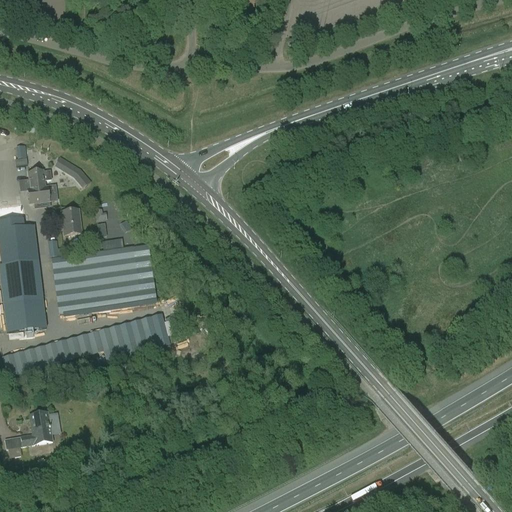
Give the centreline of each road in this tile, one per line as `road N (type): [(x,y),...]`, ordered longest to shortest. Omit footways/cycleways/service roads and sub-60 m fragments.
road 1 (tertiary): [(491,506),(198,189)]
road 2 (motorway): [(511,375),(265,511)]
road 3 (secondary): [(283,126),(509,50)]
road 4 (unclassified): [(492,0),(276,68)]
road 5 (motorway): [(329,511),(511,410)]
road 6 (unclassified): [(198,69),(116,62),(0,30)]
road 7 (secondary): [(179,173),(76,108),(0,83)]
